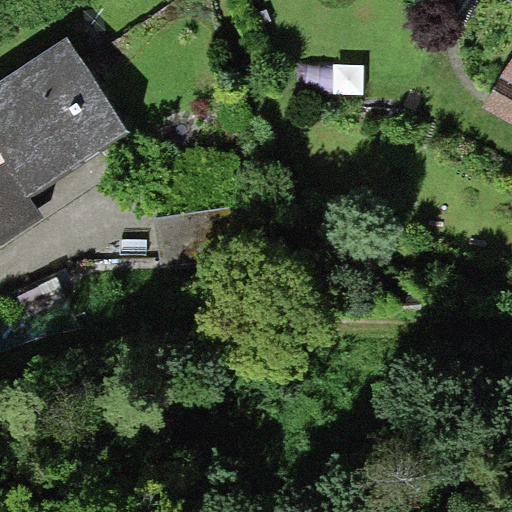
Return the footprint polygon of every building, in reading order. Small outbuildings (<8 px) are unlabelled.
[(501,58),(511,38),(511,0),(479,0),(460,35),(501,58)] [(128,110),(69,21),(0,66),(0,134),(11,152),(27,175),(83,139),(128,110)] [(511,38),(501,58),(493,72),(499,75),(484,100),(511,115),(511,38)] [(27,175),(11,152),(0,159),(0,238),(48,207),(27,175)] [(247,194),(158,205),(164,255),(253,244),(247,194)]
